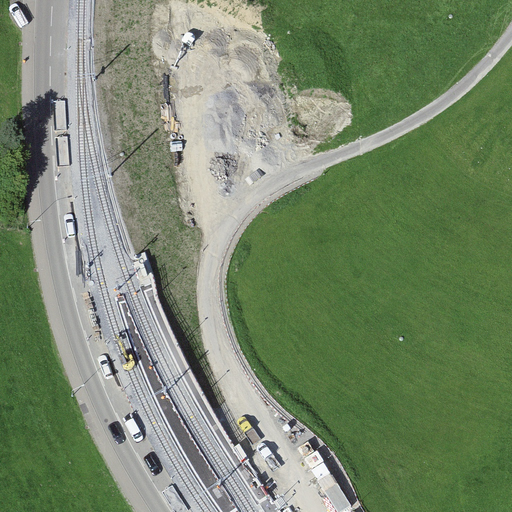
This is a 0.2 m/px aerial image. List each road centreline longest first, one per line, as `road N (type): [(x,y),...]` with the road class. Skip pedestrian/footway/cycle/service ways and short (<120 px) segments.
road 1 (track): [(511,35),(454,95),(376,141),(274,184),(220,241),(206,292),(215,358),(226,389),(295,494)]
road 2 (secondary): [(53,0),(54,181),(72,293),(114,413),(171,511)]
